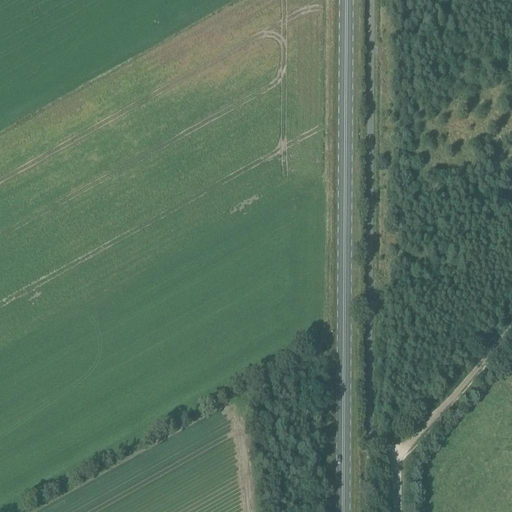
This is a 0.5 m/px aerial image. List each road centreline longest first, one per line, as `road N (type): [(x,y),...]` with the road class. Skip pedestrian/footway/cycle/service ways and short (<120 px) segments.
road 1 (unclassified): [(397,511),(396,454),(376,444),(368,417),(371,0)]
road 2 (primary): [(344,511),(347,0)]
road 3 (track): [(511,326),(396,454)]
